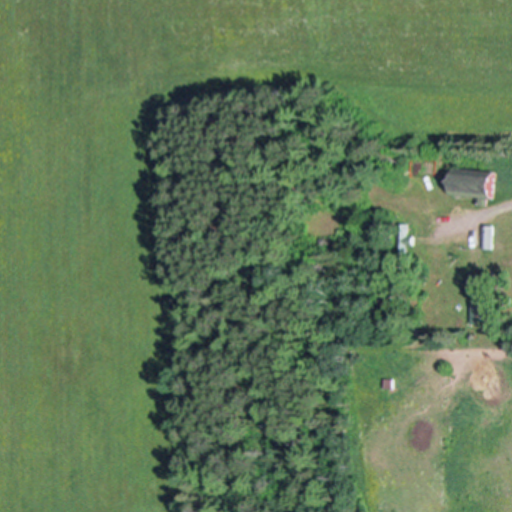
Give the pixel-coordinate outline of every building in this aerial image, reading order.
[(405,156),(402,168),(389,165),(392,153),(405,156)] [(495,199),(490,199),(489,206),(479,205),(480,198),(454,196),(455,188),(452,185),(455,180),(456,168),(498,172),(495,199)] [(410,263),(400,263),(400,223),(411,223),(411,235),(416,235),(416,244),(410,244),(410,263)] [(496,225),(495,248),(485,248),(486,224),(496,225)] [(474,303),(484,304),(484,297),(498,297),(498,324),(474,324),(474,303)] [(384,348),(401,348),(402,357),(384,357),(384,348)]
